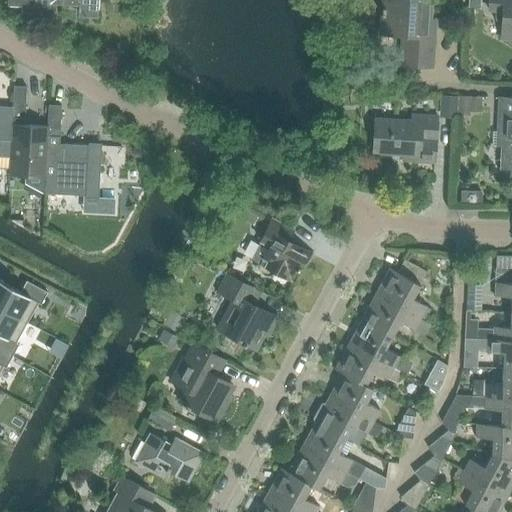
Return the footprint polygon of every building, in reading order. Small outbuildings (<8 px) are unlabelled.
[(8,0),(8,6),(22,7),(22,14),(49,16),(50,5),(79,7),(79,18),(98,19),(99,0),(8,0)] [(382,0),(381,33),(402,35),(401,64),(432,66),(434,36),(429,36),(431,0),(382,0)] [(468,0),(468,9),(479,9),(479,0),(468,0)] [(511,0),(489,0),(489,9),(495,9),(495,21),(502,21),(502,38),(511,38),(511,0)] [(14,86),(13,107),(12,118),(25,119),(26,87),(14,86)] [(442,95),(441,113),(458,114),(459,96),(442,95)] [(460,96),(459,110),(469,111),(469,106),(480,107),(481,97),(460,96)] [(493,132),(492,146),(508,147),(508,167),(511,167),(511,98),(500,98),(499,115),(504,115),(503,133),(493,132)] [(49,105),(48,126),(47,138),(59,138),(60,106),(49,105)] [(0,156),(10,157),(12,118),(13,107),(0,106),(0,156)] [(401,162),(435,164),(436,141),(437,115),(412,114),(412,120),(375,118),(373,152),(402,154),(401,162)] [(10,157),(9,174),(25,175),(24,183),(44,194),(47,138),(48,126),(25,124),(25,119),(12,118),(10,157)] [(59,138),(47,138),(44,194),(82,196),(81,198),(96,199),(96,198),(99,146),(59,144),(59,138)] [(140,173),(133,174),(136,186),(143,184),(144,184),(141,173),(140,173)] [(463,191),(462,204),(479,205),(480,192),(463,191)] [(237,192),(231,202),(263,220),(268,209),(237,192)] [(96,199),(95,214),(113,215),(114,199),(96,198),(96,199)] [(261,241),(251,258),(261,264),(260,266),(260,268),(260,271),(261,273),(262,274),(264,276),(266,277),(268,278),(270,277),(273,277),(275,275),(276,273),(291,281),(297,270),(298,271),(300,267),(299,266),(301,261),(307,264),(311,257),(312,255),(287,241),(293,230),(273,220),(270,226),(267,225),(265,225),(263,226),(261,227),(259,229),(258,231),(258,233),(258,236),(259,238),(260,240),(261,241)] [(389,268),(375,293),(421,318),(427,307),(413,299),(427,272),(405,260),(398,272),(389,268)] [(511,296),(511,312),(511,311),(511,268),(496,268),(495,296),(511,296)] [(218,330),(256,350),(266,333),(269,335),(278,318),(249,302),(256,289),(228,275),(218,292),(233,301),(218,330)] [(0,280),(0,307),(27,323),(38,303),(41,304),(47,292),(26,280),(20,291),(0,280)] [(375,293),(362,318),(393,335),(400,322),(415,330),(421,318),(375,293)] [(467,297),(466,310),(478,310),(480,311),(481,298),(467,297)] [(0,307),(0,349),(12,356),(19,344),(16,343),(27,323),(0,307)] [(466,310),(466,324),(478,324),(478,310),(466,310)] [(493,327),(493,339),(511,339),(511,311),(511,312),(510,327),(493,327)] [(171,312),(164,326),(178,334),(186,320),(171,312)] [(362,318),(348,344),(394,368),(401,372),(407,375),(413,364),(400,357),(386,349),(393,335),(362,318)] [(430,323),(421,318),(415,330),(423,335),(430,323)] [(163,331),(158,341),(172,348),(177,338),(163,331)] [(487,349),(487,339),(465,339),(465,349),(487,349)] [(503,353),(503,368),(511,368),(511,339),(493,339),(487,339),(487,349),(486,353),(503,353)] [(225,360),(193,343),(184,359),(183,358),(170,381),(184,389),(178,400),(217,421),(229,398),(223,395),(229,384),(216,377),(225,360)] [(343,353),(334,369),(341,373),(366,386),(366,385),(373,372),(388,380),(388,379),(395,383),(401,372),(394,368),(348,344),(343,353)] [(0,372),(3,366),(6,368),(12,356),(0,349),(0,372)] [(485,383),(485,396),(511,397),(511,368),(503,368),(502,384),(485,383)] [(341,373),(328,397),(374,422),(380,411),(366,403),(373,389),(366,385),(366,386),(341,373)] [(473,379),(472,394),(482,395),(483,379),(473,379)] [(428,389),(423,398),(429,402),(435,393),(428,389)] [(456,396),(453,400),(466,407),(472,396),(456,396)] [(501,410),(501,425),(511,425),(511,397),(485,396),(484,409),(501,410)] [(328,397),(314,422),(346,439),(353,426),(367,434),(373,437),(376,436),(381,426),(374,422),(328,397)] [(441,423),(448,431),(452,433),(466,407),(453,400),(441,423)] [(147,419),(169,431),(176,419),(153,407),(147,419)] [(394,434),(402,438),(413,439),(416,413),(408,408),(394,434)] [(314,422),(300,447),(346,472),(359,478),(365,467),(353,460),(345,456),(352,443),(346,439),(314,422)] [(492,438),(492,453),(511,459),(511,425),(501,425),(476,424),(476,438),(492,438)] [(427,447),(434,454),(442,459),(455,434),(452,433),(448,431),(427,447)] [(149,432),(133,462),(162,478),(166,471),(188,482),(204,453),(175,437),(171,444),(149,432)] [(300,447),(287,472),(311,485),(311,486),(318,490),(326,476),(340,483),(346,472),(300,447)] [(469,459),(463,471),(509,495),(511,490),(511,459),(492,453),(484,467),(469,459)] [(414,471),(422,479),(429,483),(442,459),(434,454),(414,471)] [(280,467),(266,493),(300,511),(315,511),(318,507),(304,499),(311,486),(311,485),(287,472),(280,467)] [(464,504),(471,507),(479,511),(500,511),(509,495),(463,471),(457,482),(472,490),(464,504)] [(155,494),(122,476),(114,491),(117,493),(106,511),(154,511),(147,508),(155,494)] [(401,497),(408,505),(416,509),(429,483),(422,479),(401,497)] [(367,484),(354,508),(360,511),(372,511),(375,488),(367,484)] [(300,511),(266,493),(255,511),(300,511)]
